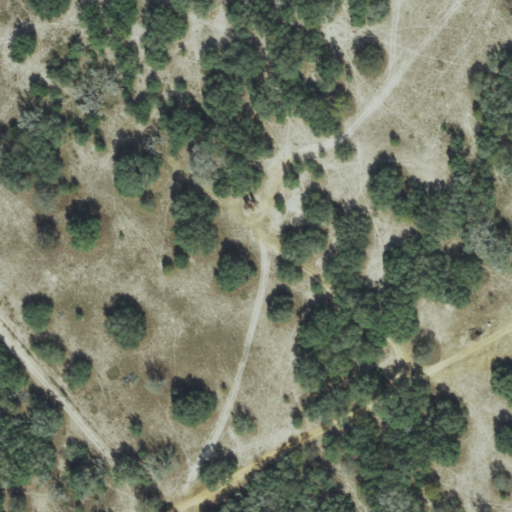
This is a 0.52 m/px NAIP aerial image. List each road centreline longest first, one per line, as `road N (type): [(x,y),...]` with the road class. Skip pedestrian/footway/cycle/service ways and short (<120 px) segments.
road 1 (track): [(511,325),(315,440),(163,511)]
road 2 (track): [(418,380),(264,243)]
